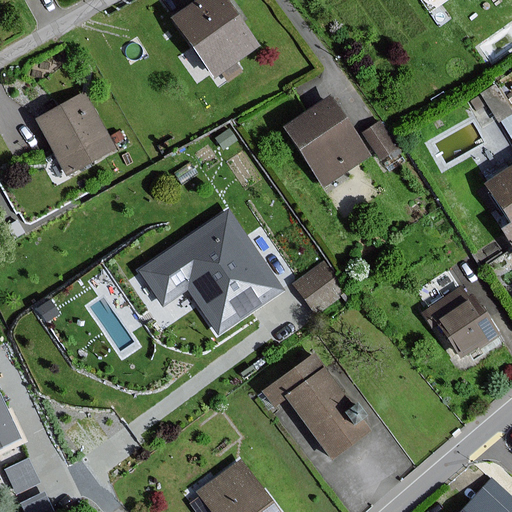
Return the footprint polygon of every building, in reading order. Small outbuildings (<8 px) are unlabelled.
[(224,0),(197,0),(171,18),(213,76),(256,46),(224,0)] [(511,24),(481,46),(492,62),(511,47),(511,24)] [(498,121),(511,113),(494,85),(480,93),(482,95),(472,101),(477,110),(487,104),(498,121)] [(83,94),(35,119),(66,177),(114,151),(83,94)] [(328,98),(284,128),(323,186),(367,156),(328,98)] [(386,126),(369,136),(385,163),(402,154),(386,126)] [(511,168),(485,187),(511,228),(511,239),(511,240),(511,241),(511,249),(511,168)] [(227,212),(138,271),(163,308),(188,291),(216,333),(280,290),(227,212)] [(343,290),(322,263),(294,286),(315,312),(343,290)] [(460,287),(425,309),(458,360),(497,335),(472,296),(468,298),(460,287)] [(351,408),(313,356),(263,392),(274,408),(286,400),(329,459),(366,432),(359,422),(364,418),(355,406),(351,408)] [(0,396),(0,446),(19,437),(6,408),(0,396)] [(38,482),(28,460),(6,470),(16,492),(38,482)] [(280,511),(239,460),(198,492),(213,511),(280,511)] [(511,511),(511,499),(491,481),(462,511),(511,511)] [(52,511),(44,493),(22,503),(26,511),(52,511)]
